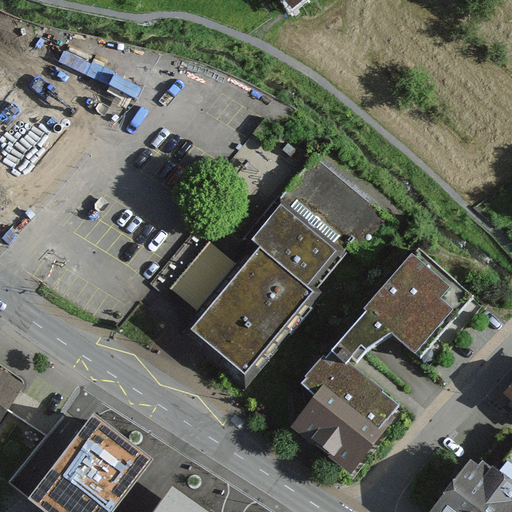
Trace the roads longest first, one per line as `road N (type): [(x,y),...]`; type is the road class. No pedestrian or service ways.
road 1 (primary): [(0,297),(327,511)]
road 2 (residential): [(511,350),(444,421),(376,511)]
